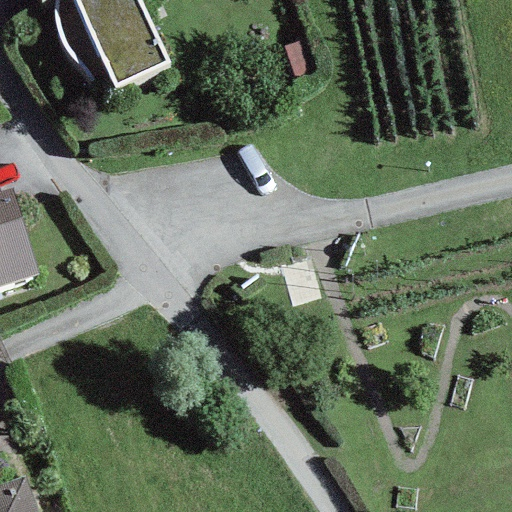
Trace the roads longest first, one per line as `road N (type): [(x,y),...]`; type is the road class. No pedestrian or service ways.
road 1 (unclassified): [(0,76),(218,345),(331,511)]
road 2 (unknown): [(143,253),(236,219),(511,166)]
